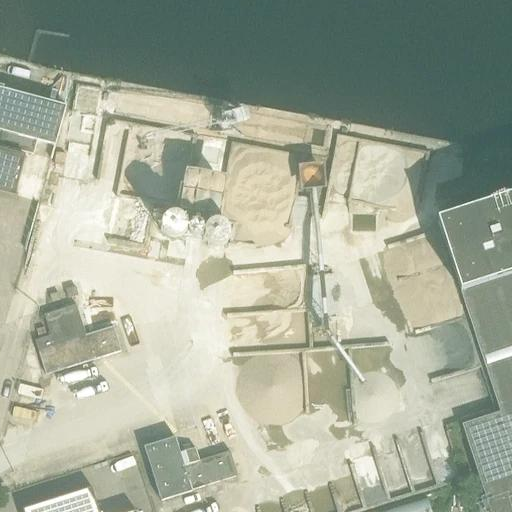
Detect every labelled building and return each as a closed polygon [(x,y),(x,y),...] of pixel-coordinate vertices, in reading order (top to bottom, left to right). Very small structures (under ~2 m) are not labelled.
[(0,146),(51,160),(52,160),(67,107),(0,89),(0,146)] [(0,191),(15,196),(15,195),(25,157),(0,149),(0,191)] [(202,222),(225,214),(217,192),(220,166),(219,163),(216,164),(198,162),(179,169),(177,162),(164,161),(161,154),(150,153),(139,157),(137,177),(145,178),(156,208),(168,209),(182,204),(189,220),(202,222)] [(511,511),(511,198),(439,223),(500,413),(462,425),(490,511),(511,511)] [(86,336),(82,323),(76,306),(44,316),(51,337),(36,341),(46,375),(121,351),(114,327),(86,336)] [(181,454),(175,438),(145,448),(162,501),(238,477),(230,452),(200,462),(196,449),(181,454)] [(443,482),(430,438),(383,452),(397,496),(443,482)] [(136,511),(132,511),(99,511),(92,488),(23,510),(23,511),(136,511)] [(313,511),(309,500),(291,505),(293,511),(313,511)]
